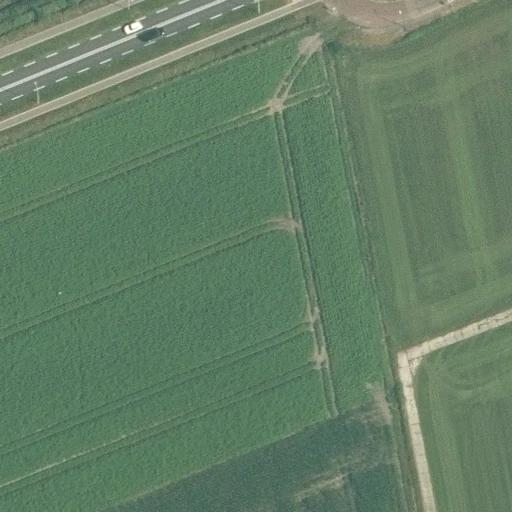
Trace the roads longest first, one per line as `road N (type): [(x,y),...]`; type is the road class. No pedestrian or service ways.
road 1 (track): [(511,318),(405,360),(432,511)]
road 2 (primary): [(0,90),(223,0)]
